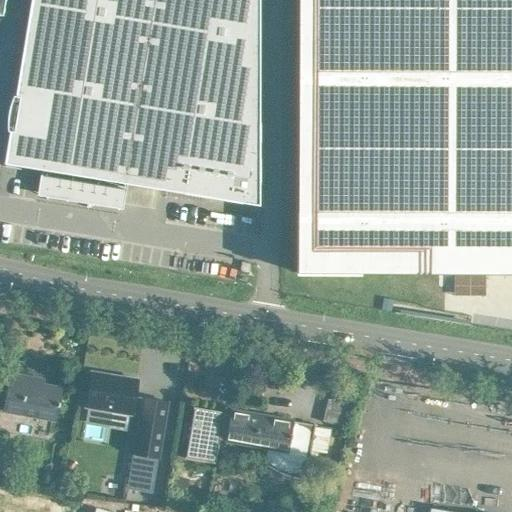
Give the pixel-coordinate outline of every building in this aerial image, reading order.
[(258,0),(30,0),(3,163),(41,169),(37,195),(122,209),(126,184),(259,205),(258,0)] [(511,0),(296,0),(295,273),(511,274),(511,0)] [(485,276),(453,276),(453,296),(485,296),(485,276)] [(137,380),(92,372),(86,407),(131,414),(137,380)] [(10,374),(4,411),(54,420),(56,406),(58,407),(59,403),(57,402),(60,388),(27,383),(28,377),(10,374)] [(156,457),(159,458),(168,402),(142,398),(133,454),(156,457)] [(328,399),(322,422),(345,428),(351,405),(328,399)] [(313,425),(291,422),(291,420),(232,410),(231,415),(223,414),(223,413),(193,407),(193,409),(191,424),(186,424),(186,422),(185,422),(181,442),(183,442),(183,441),(188,442),(185,457),(184,457),(184,459),(214,464),(219,440),(227,441),(226,442),(272,450),(272,455),(277,458),(282,461),(288,464),(291,466),(296,467),(302,468),(306,469),(309,469),(311,457),(309,456),(314,425),(313,424),(313,425)] [(156,457),(133,454),(127,489),(151,493),(156,457)] [(0,511),(66,511),(67,511),(0,491),(0,511)] [(320,511),(321,508),(270,502),(268,511),(320,511)]
